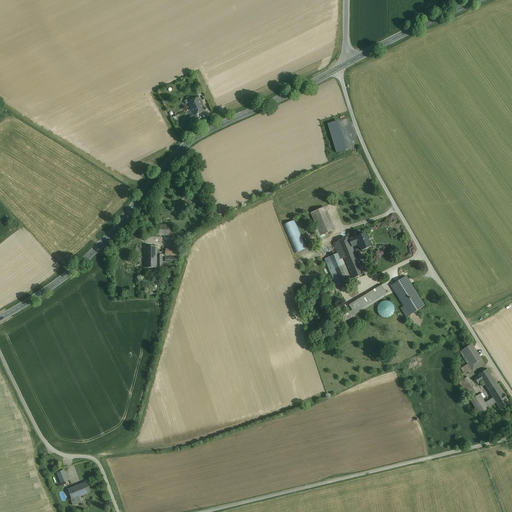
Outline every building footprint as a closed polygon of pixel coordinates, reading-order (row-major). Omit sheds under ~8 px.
[(191,101),(189,102),(189,103),(192,109),(201,105),(200,102),(200,101),(199,99),(198,98),(191,101)] [(169,99),(163,102),(166,108),(172,105),(169,99)] [(201,105),(192,109),(195,115),(197,114),(204,111),(204,110),(204,108),(202,108),(201,105)] [(337,121),(328,124),(336,153),(346,150),(337,121)] [(332,231),(322,208),(311,213),(320,236),(325,234),(331,232),(332,231)] [(306,249),(294,221),(283,225),(295,254),(306,249)] [(165,226),(156,226),(156,235),(165,235),(165,226)] [(366,234),(357,238),(356,236),(349,239),(352,247),(358,245),(359,248),(360,247),(362,251),(371,247),(366,234)] [(349,239),(348,237),(338,242),(345,259),(353,278),(363,274),(349,239)] [(345,259),(338,242),(334,243),(338,253),(340,260),(344,258),(344,259),(345,259)] [(160,247),(145,247),(145,268),(158,268),(158,255),(160,255),(160,247)] [(340,260),(338,253),(329,257),(341,284),(349,280),(340,260)] [(341,284),(329,257),(325,259),(336,286),(341,284)] [(424,306),(406,277),(391,286),(404,306),(401,309),(406,317),(424,306)] [(381,285),(349,305),(352,310),(339,318),(343,323),(356,315),(355,315),(361,311),(384,297),(383,295),(386,293),(381,285)] [(393,313),(394,309),(393,306),(391,304),(389,302),(386,301),(383,302),(380,304),(378,307),(378,310),(378,313),(380,315),(383,317),(386,318),(389,317),(392,315),(393,313)] [(471,344),(459,352),(463,358),(467,356),(475,350),(471,344)] [(475,350),(467,356),(471,363),(468,365),(472,372),(484,364),(475,350)] [(487,369),(478,375),(479,375),(481,379),(490,374),(487,369)] [(490,374),(481,379),(482,381),(488,390),(497,385),(490,374)] [(479,375),(474,378),(478,384),(482,381),(481,379),(479,375)] [(469,393),(471,395),(475,392),(466,377),(458,383),(465,395),(469,393)] [(509,403),(497,385),(488,390),(493,398),(497,403),(500,409),(509,403)] [(487,409),(479,396),(470,402),(479,415),(487,409)] [(497,403),(493,398),(487,403),(490,408),(497,403)] [(64,470),(57,473),(61,484),(68,481),(64,470)] [(86,483),(75,488),(74,487),(68,490),(72,499),(72,498),(80,495),(81,495),(82,496),(90,492),(86,482),(86,483)] [(82,503),(80,495),(72,498),(72,499),(74,506),(82,503)]
